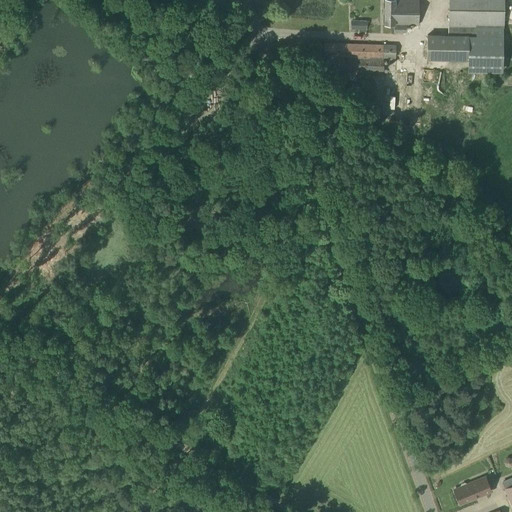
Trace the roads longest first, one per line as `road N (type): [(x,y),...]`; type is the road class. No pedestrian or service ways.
road 1 (tertiary): [(431,511),(243,0)]
road 2 (track): [(27,361),(279,511)]
